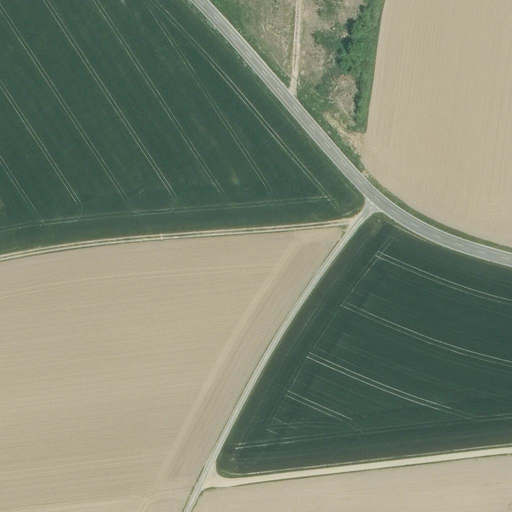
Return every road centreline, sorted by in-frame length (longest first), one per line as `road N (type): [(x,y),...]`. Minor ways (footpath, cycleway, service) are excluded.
road 1 (secondary): [(101,511),(214,296),(301,172)]
road 2 (unclassified): [(375,196),(274,340),(188,511)]
road 3 (track): [(360,219),(87,239),(0,257)]
road 4 (track): [(511,451),(199,487)]
road 5 (secondary): [(345,115),(449,0)]
road 6 (secondary): [(300,115),(200,0)]
road 7 (secondary): [(511,256),(433,236),(375,196)]
